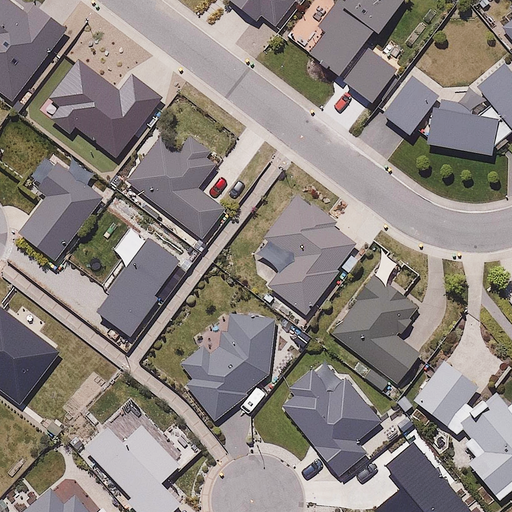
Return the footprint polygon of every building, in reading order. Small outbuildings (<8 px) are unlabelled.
[(29,11),(11,0),(0,0),(0,90),(13,102),(68,30),(34,4),(29,11)] [(225,0),(256,24),(262,16),(280,30),(302,2),(299,0),(225,0)] [(404,1),(403,0),(347,0),(347,1),(345,0),(315,0),(301,20),(318,32),(324,36),(307,60),(372,106),(396,72),(368,52),(404,1)] [(511,13),(511,23),(503,31),(511,42),(511,6),(509,9),(511,13)] [(426,148),(491,159),(494,146),(510,135),(511,137),(511,72),(503,62),(471,90),(487,109),(476,118),(432,111),(426,148)] [(118,102),(68,64),(36,110),(113,166),(160,100),(132,80),(118,102)] [(439,101),(413,78),(381,115),(407,138),(439,101)] [(178,149),(159,136),(127,183),(204,240),(227,209),(199,189),(216,166),(208,160),(213,151),(189,134),(178,149)] [(104,196),(56,162),(39,187),(49,194),(20,233),(57,262),(104,196)] [(291,197),(262,241),(288,259),(265,294),(308,323),(361,244),(291,197)] [(102,303),(96,312),(132,337),(158,299),(154,296),(180,261),(148,237),(102,303)] [(390,381),(399,388),(423,356),(400,339),(423,309),(376,273),(329,335),(365,362),(356,373),(382,392),(390,381)] [(0,394),(22,411),(65,353),(31,328),(39,317),(23,306),(14,318),(1,308),(0,308),(0,394)] [(275,320),(231,315),(229,329),(222,329),(220,347),(210,354),(202,346),(181,362),(194,378),(187,384),(216,419),(269,374),(275,320)] [(415,399),(458,433),(464,430),(484,451),(470,464),(495,496),(511,482),(511,402),(509,406),(497,394),(477,414),(466,403),(479,386),(443,362),(415,399)] [(296,397),(283,407),(341,473),(366,453),(356,442),(384,422),(347,378),(330,391),(314,370),(291,389),(296,397)] [(109,426),(85,451),(138,511),(170,511),(179,505),(161,485),(181,466),(141,425),(123,441),(109,426)] [(461,511),(400,441),(367,466),(386,489),(361,509),(363,511),(461,511)] [(62,511),(49,496),(28,511),(83,511),(75,501),(63,511),(62,511)]
